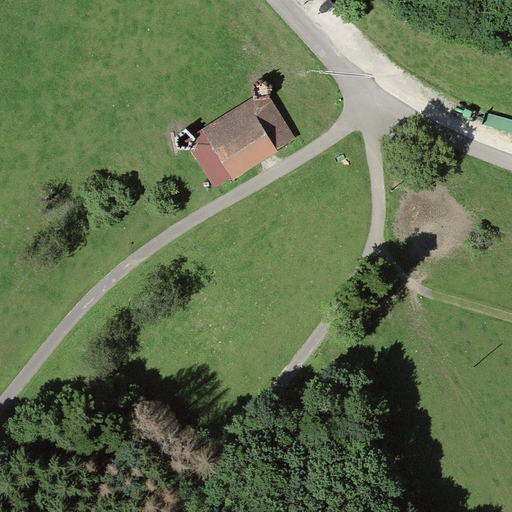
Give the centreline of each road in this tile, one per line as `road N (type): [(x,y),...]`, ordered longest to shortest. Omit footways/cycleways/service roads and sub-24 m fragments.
road 1 (track): [(0,405),(113,274),(335,133),(372,99)]
road 2 (track): [(185,511),(364,271),(380,218),(372,99)]
road 3 (unclassified): [(511,161),(458,144),(372,99),(280,0)]
